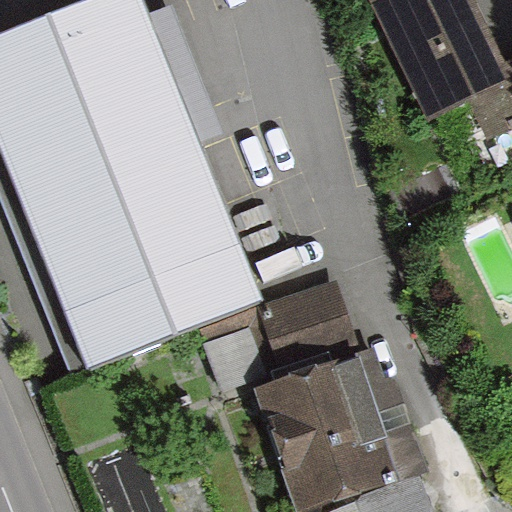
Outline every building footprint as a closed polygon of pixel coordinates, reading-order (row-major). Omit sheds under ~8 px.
[(113,0),(0,43),(0,153),(83,369),(263,300),(201,137),(220,129),(174,8),(149,18),(141,0),(113,0)] [(473,0),(378,0),(376,1),(430,128),(469,107),(488,145),(511,133),(511,63),(508,65),(473,0)] [(353,349),(332,287),(257,313),(279,374),(353,349)] [(368,355),(259,395),(302,511),(327,511),(414,480),(368,355)] [(170,511),(147,456),(107,472),(123,511),(170,511)]
